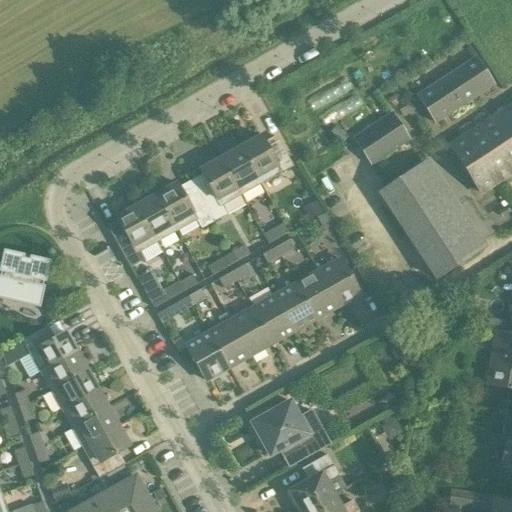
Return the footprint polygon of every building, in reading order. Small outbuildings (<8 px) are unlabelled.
[(476,59),(417,97),(435,123),(493,85),(476,59)] [(511,174),(511,103),(447,147),(479,196),(511,174)] [(412,104),(399,112),(403,118),(416,110),(412,104)] [(354,139),(371,165),(408,141),(391,115),(354,139)] [(240,149),(260,185),(291,167),(278,142),(266,149),(260,138),(240,149)] [(240,149),(220,160),(240,196),(260,185),(240,149)] [(199,172),(205,183),(194,189),(208,214),(212,221),(225,214),(221,206),(240,196),(220,160),(199,172)] [(486,248),(428,160),(378,193),(436,281),(486,248)] [(176,185),(156,196),(176,232),(196,221),(200,228),(212,221),(208,214),(194,189),(182,196),(176,185)] [(156,243),(176,232),(156,196),(136,207),(156,243)] [(324,213),(317,201),(303,208),(310,221),(324,213)] [(138,253),(156,243),(136,207),(115,219),(117,222),(107,228),(129,268),(143,260),(138,253)] [(323,232),(332,227),(325,213),(316,219),(323,232)] [(274,241),(287,234),(282,225),(269,232),(274,241)] [(280,257),(280,258),(293,250),(288,241),(275,248),(280,257)] [(235,263),(249,255),(244,246),(230,254),(235,263)] [(275,248),(274,248),(261,256),(266,265),(280,257),(275,248)] [(22,305),(23,302),(38,305),(41,295),(43,287),(41,287),(42,282),(44,283),(46,275),(45,275),(48,264),(2,254),(0,264),(0,296),(8,299),(8,302),(22,305)] [(206,268),(211,277),(235,263),(230,254),(206,268)] [(317,273),(336,307),(359,294),(340,261),(317,273)] [(244,266),(231,273),(236,282),(249,275),(244,266)] [(236,282),(231,273),(217,280),(223,289),(224,289),(236,282)] [(317,273),(295,286),(314,319),(336,307),(317,273)] [(191,276),(178,283),(183,292),(196,285),(191,276)] [(170,300),(183,292),(178,283),(165,290),(170,300)] [(295,286),(273,298),(292,332),(314,319),(295,286)] [(187,298),(192,307),(205,299),(200,290),(187,298)] [(179,314),(192,307),(187,298),(173,305),(179,314)] [(273,298),(251,310),(270,344),(292,332),(273,298)] [(230,323),(229,323),(248,356),(270,344),(251,310),(230,323)] [(229,323),(230,323),(225,314),(217,319),(222,327),(207,335),(226,369),(248,356),(229,323)] [(483,331),(495,333),(487,384),(511,387),(511,322),(485,319),(483,331)] [(39,373),(74,353),(64,333),(52,339),(46,328),(22,342),(39,373)] [(204,381),(226,369),(207,335),(185,348),(204,381)] [(74,353),(39,373),(49,391),(85,372),(74,353)] [(85,372),(49,391),(60,410),(96,390),(85,372)] [(96,390),(60,410),(71,429),(106,409),(96,390)] [(13,395),(18,409),(28,406),(23,391),(13,395)] [(293,464),(329,445),(310,412),(298,419),(289,402),(268,414),(266,410),(252,418),(254,422),(250,424),(252,427),(249,429),(257,443),(260,441),(269,457),(281,449),(285,450),(293,464)] [(28,406),(18,409),(23,423),(33,420),(28,406)] [(0,410),(0,413),(4,425),(14,422),(9,407),(0,410)] [(106,409),(71,429),(81,448),(117,428),(106,409)] [(511,470),(511,419),(503,418),(498,446),(505,447),(501,469),(511,470)] [(14,422),(4,425),(9,439),(18,436),(14,422)] [(81,448),(98,479),(123,465),(117,454),(128,448),(117,428),(81,448)] [(27,437),(32,450),(42,447),(43,447),(42,445),(47,443),(44,432),(39,434),(38,433),(27,437)] [(37,465),(47,461),(42,447),(32,450),(37,465)] [(13,452),(18,466),(28,462),(23,448),(13,452)] [(299,511),(303,511),(332,496),(346,488),(327,456),(301,470),(308,481),(284,494),(292,509),(297,507),(299,511)] [(28,462),(18,466),(22,480),(32,477),(28,462)] [(153,511),(134,478),(72,511),(153,511)] [(49,489),(53,500),(69,495),(65,484),(49,489)] [(158,502),(165,498),(161,490),(154,493),(158,502)] [(449,504),(459,506),(459,511),(492,511),(489,511),(491,497),(451,490),(449,504)] [(332,496),(303,511),(356,511),(351,502),(339,509),(332,496)] [(33,511),(44,511),(41,502),(31,506),(33,511)]
